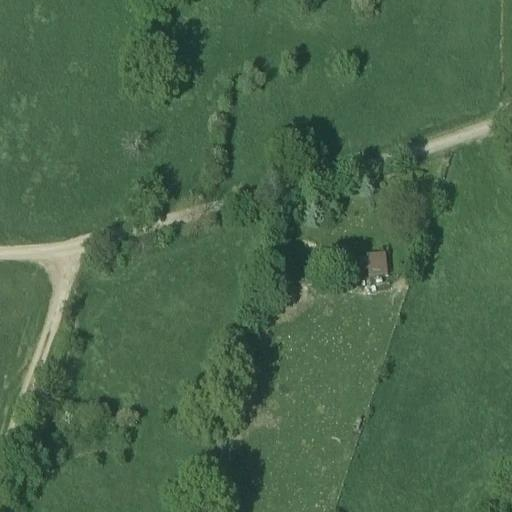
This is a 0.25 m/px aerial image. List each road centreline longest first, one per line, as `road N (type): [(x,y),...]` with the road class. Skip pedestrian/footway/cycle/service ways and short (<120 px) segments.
road 1 (track): [(511,120),(71,247)]
road 2 (track): [(0,490),(72,267),(71,247)]
